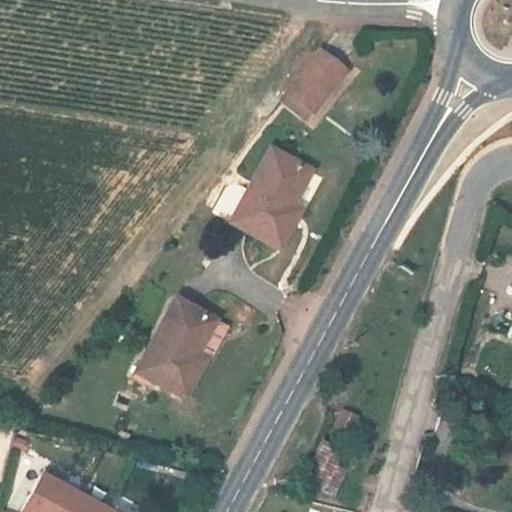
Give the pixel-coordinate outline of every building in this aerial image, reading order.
[(291,92),(317,113),(367,50),(356,53),(336,60),(325,64),(309,71),(291,92)] [(325,51),(309,71),(325,64),(336,60),(325,51)] [(317,113),(291,92),(285,99),(311,120),(317,113)] [(233,234),(283,260),(320,189),(270,162),(233,234)] [(126,371),(176,402),(219,333),(169,302),(126,371)] [(292,486),(323,502),(346,462),(334,456),(350,426),(335,418),(318,447),(314,445),(292,486)] [(101,511),(39,477),(35,484),(86,511),(101,511)] [(82,511),(34,486),(19,511),(82,511)]
